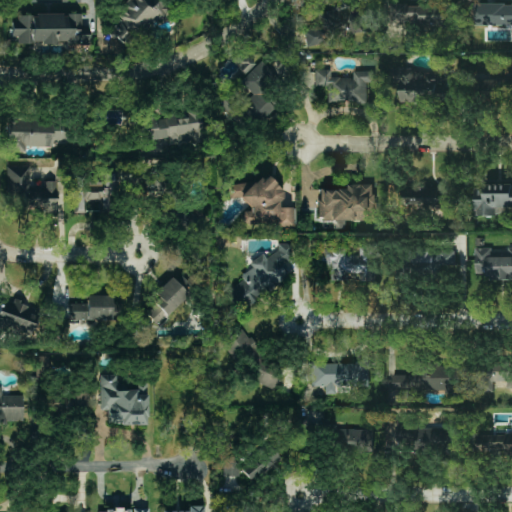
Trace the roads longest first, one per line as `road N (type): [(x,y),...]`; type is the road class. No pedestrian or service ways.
road 1 (residential): [(281,0),(198,62),(134,78),(0,76)]
road 2 (residential): [(511,320),(297,322)]
road 3 (residential): [(511,143),(298,143)]
road 4 (residential): [(511,495),(302,496)]
road 5 (residential): [(189,466),(0,468)]
road 6 (residential): [(138,256),(0,251)]
